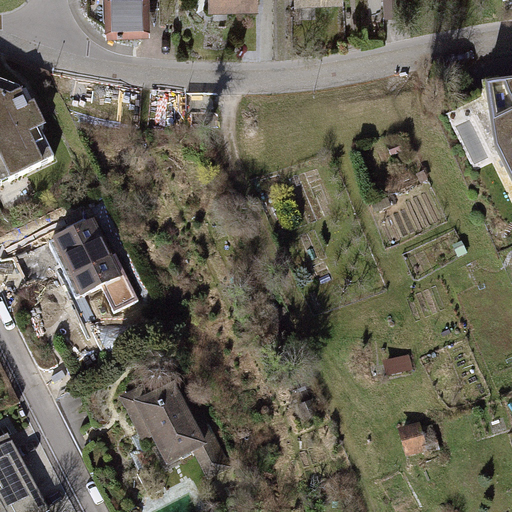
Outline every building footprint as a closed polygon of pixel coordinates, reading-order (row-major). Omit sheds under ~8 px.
[(146,0),(101,0),(102,29),(147,29),(146,0)] [(259,0),(198,0),(198,15),(259,17),(259,0)] [(293,0),(295,28),(348,23),(345,0),(293,0)] [(0,78),(0,181),(2,186),(59,157),(46,130),(57,125),(32,89),(0,78)] [(511,82),(488,86),(498,148),(511,178),(511,82)] [(101,220),(54,243),(82,299),(102,289),(113,312),(140,299),(101,220)] [(173,366),(114,395),(138,441),(149,435),(167,470),(196,455),(203,470),(221,461),(173,366)] [(0,511),(55,511),(14,434),(0,440),(0,511)]
